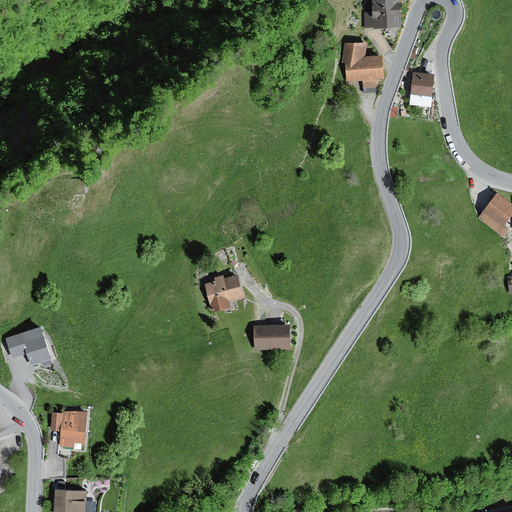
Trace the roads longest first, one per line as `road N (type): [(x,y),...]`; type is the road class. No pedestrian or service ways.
road 1 (tertiary): [(424,0),(378,137),(401,254),(286,433),(246,511)]
road 2 (tertiary): [(511,183),(475,168),(455,142),(441,71),(455,12),(448,0)]
road 3 (tertiary): [(34,511),(32,432),(0,394)]
